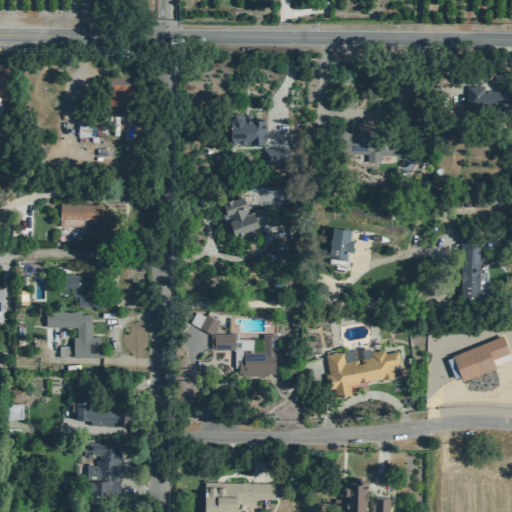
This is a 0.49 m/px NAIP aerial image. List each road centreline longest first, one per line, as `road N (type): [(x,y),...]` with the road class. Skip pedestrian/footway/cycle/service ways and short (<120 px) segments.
road 1 (residential): [(161,511),(165,37)]
road 2 (residential): [(511,425),(163,445)]
road 3 (residential): [(511,41),(165,37)]
road 4 (residential): [(165,37),(0,36)]
